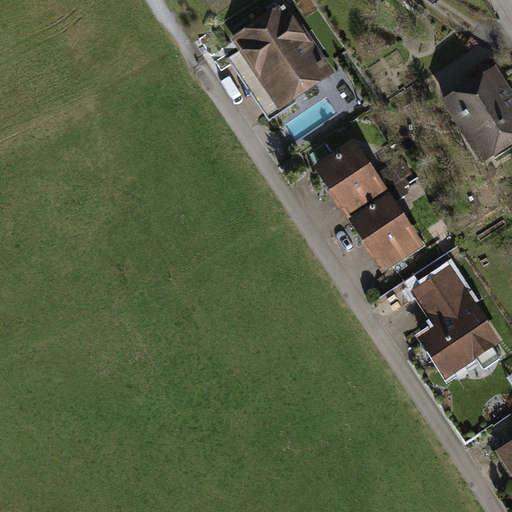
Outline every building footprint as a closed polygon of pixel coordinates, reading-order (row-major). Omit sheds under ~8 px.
[(284,6),(236,38),(282,106),(330,74),(316,53),(308,58),(296,42),(305,36),(284,6)] [(511,103),(492,72),(445,102),(482,160),(511,140),(511,103)] [(337,159),(320,170),(353,221),(389,197),(384,191),(355,147),(341,156),(337,155),(337,159)] [(384,191),(389,197),(409,184),(404,177),(384,191)] [(389,197),(353,221),(387,271),(422,248),(389,197)] [(494,339),(449,273),(418,294),(442,329),(424,341),(445,372),(473,353),(489,342),(494,339)] [(489,342),(473,353),(484,369),(500,358),(489,342)]
